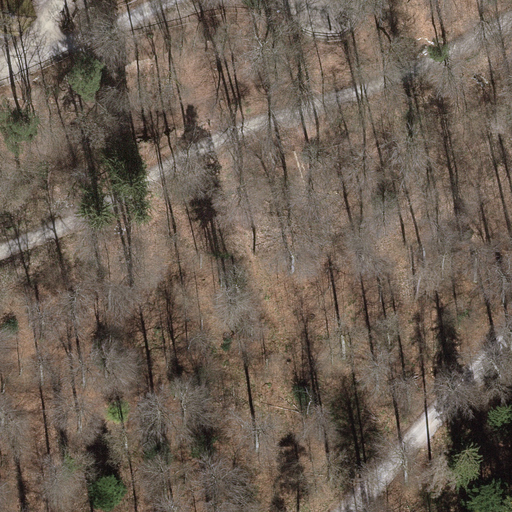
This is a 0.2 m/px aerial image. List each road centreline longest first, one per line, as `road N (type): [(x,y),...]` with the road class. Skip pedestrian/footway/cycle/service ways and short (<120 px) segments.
road 1 (track): [(511,17),(367,86),(209,138),(102,204),(0,251)]
road 2 (track): [(511,334),(347,511)]
road 3 (track): [(169,0),(4,68)]
